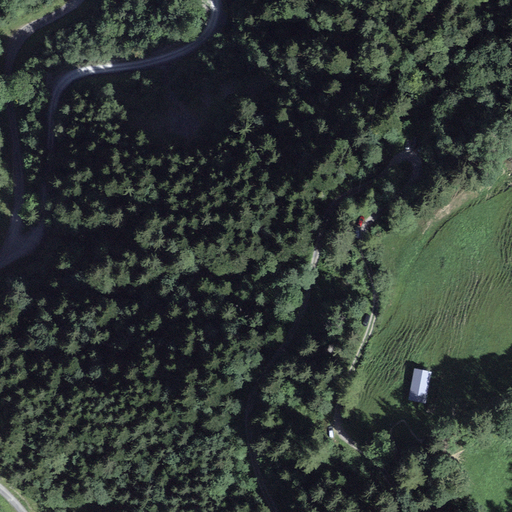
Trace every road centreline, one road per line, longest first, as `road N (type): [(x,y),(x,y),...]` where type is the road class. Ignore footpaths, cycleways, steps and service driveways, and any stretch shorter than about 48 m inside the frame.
road 1 (track): [(410,511),(335,421),(339,392),(373,317),(362,231),(398,195),(375,182),(327,205),(306,300),(251,393),(257,476),(277,511)]
road 2 (track): [(0,253),(18,252),(38,230),(49,118),(67,77),(172,52),(206,26),(210,0)]
road 3 (unclassified): [(0,251),(13,231),(18,193),(7,57),(25,30),(76,0)]
